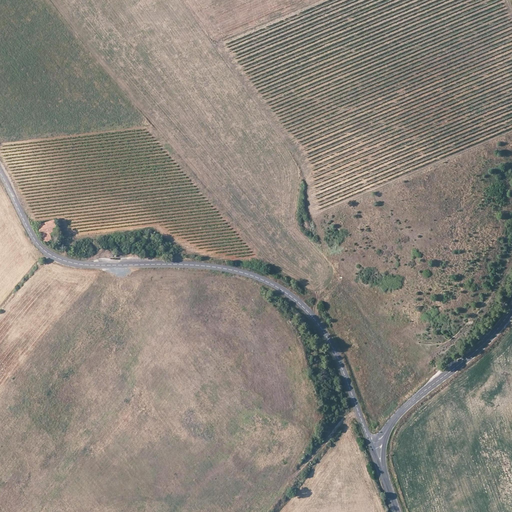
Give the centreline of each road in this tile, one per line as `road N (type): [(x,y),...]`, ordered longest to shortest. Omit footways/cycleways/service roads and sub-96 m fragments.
road 1 (tertiary): [(372,450),(333,347),(304,306),(272,283),(230,269),(58,258),(38,244),(0,174)]
road 2 (tertiary): [(511,309),(481,346),(410,403),(372,450)]
